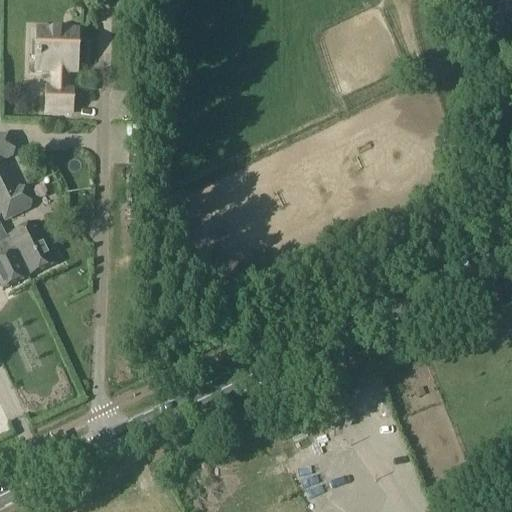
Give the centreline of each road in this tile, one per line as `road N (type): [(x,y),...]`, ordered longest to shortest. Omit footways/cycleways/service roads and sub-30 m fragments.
road 1 (secondary): [(113,438),(511,243)]
road 2 (unclassified): [(113,438),(99,413),(104,0)]
road 3 (secondary): [(0,495),(113,438)]
